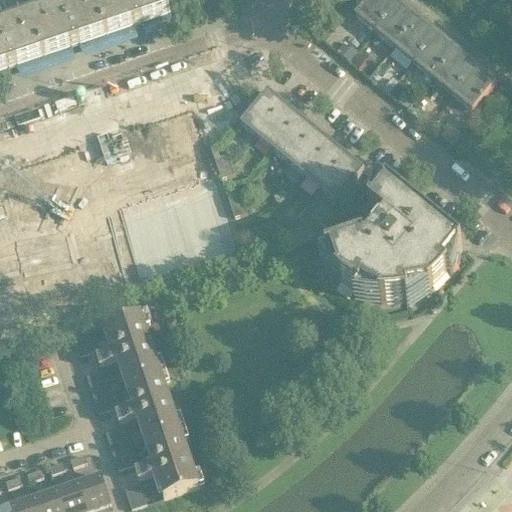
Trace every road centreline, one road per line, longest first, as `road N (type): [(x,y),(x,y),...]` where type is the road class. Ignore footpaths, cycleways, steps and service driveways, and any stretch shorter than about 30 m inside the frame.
road 1 (residential): [(511,231),(266,29)]
road 2 (residential): [(0,121),(266,29)]
road 3 (residential): [(0,464),(87,435),(61,358)]
road 4 (residential): [(427,511),(511,411)]
